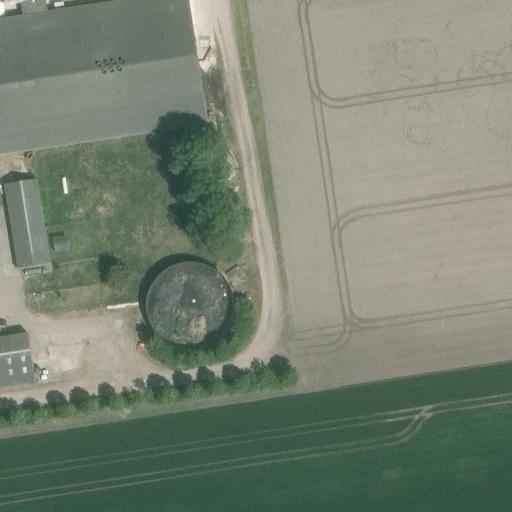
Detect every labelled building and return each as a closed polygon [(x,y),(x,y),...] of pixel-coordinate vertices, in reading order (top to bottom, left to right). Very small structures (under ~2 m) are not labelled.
[(20,0),(23,17),(0,20),(0,154),(208,123),(189,0),(131,0),(48,13),(46,0),(20,0)] [(41,196),(38,180),(5,186),(18,270),(51,264),(41,196)] [(70,251),(68,236),(53,238),(55,253),(70,251)] [(152,306),(154,319),(159,331),(169,340),(181,345),(194,346),(207,342),(218,335),(225,324),(229,311),(227,298),(221,286),(213,278),(203,272),(192,270),(181,271),(170,276),(161,283),(155,293),(152,306)] [(0,336),(0,387),(36,382),(28,332),(0,336)]
